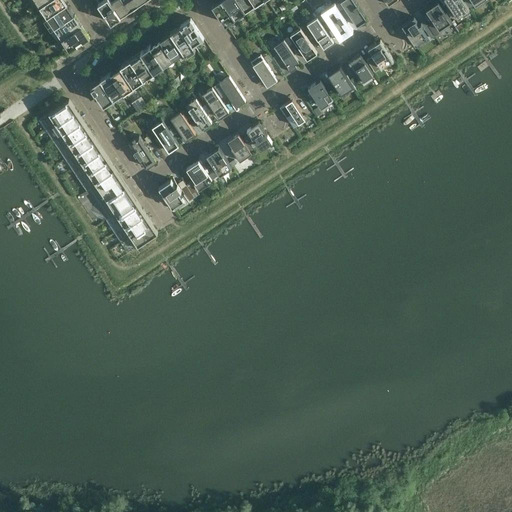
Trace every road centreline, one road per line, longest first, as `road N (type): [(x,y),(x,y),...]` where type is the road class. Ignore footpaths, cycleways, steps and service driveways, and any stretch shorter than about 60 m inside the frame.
road 1 (residential): [(144,186),(265,104)]
road 2 (residential): [(265,104),(386,23)]
road 3 (residential): [(77,85),(197,4)]
road 4 (residential): [(144,186),(77,85)]
road 5 (residential): [(197,4),(265,104)]
